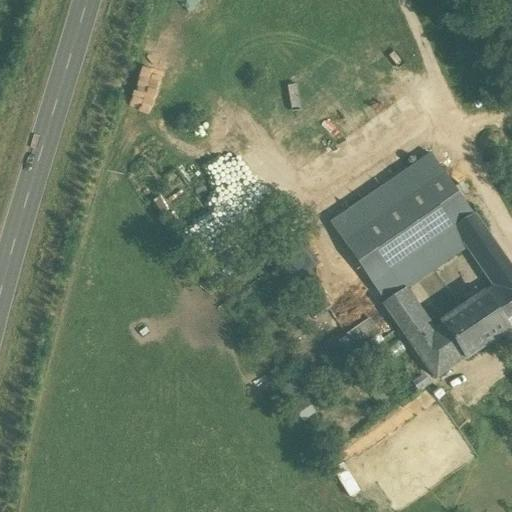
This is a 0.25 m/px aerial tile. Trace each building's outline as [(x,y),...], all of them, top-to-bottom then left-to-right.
[(156,97),(181,30),(162,24),(137,91),(156,97)] [(429,156),(329,225),(343,246),(443,176),(429,156)] [(443,176),(343,246),(385,307),(403,294),(469,248),(455,228),(472,217),(443,176)] [(511,274),(472,217),(455,228),(469,248),(499,292),(511,310),(511,274)] [(288,284),(317,264),(308,250),(278,269),(288,284)] [(511,310),(499,292),(431,336),(434,339),(432,341),(452,369),(511,328),(511,310)] [(431,336),(403,294),(385,307),(436,380),(452,369),(432,341),(434,339),(431,336)] [(346,354),(380,335),(371,319),(337,339),(346,354)] [(299,382),(283,388),(296,422),(312,416),(299,382)]
